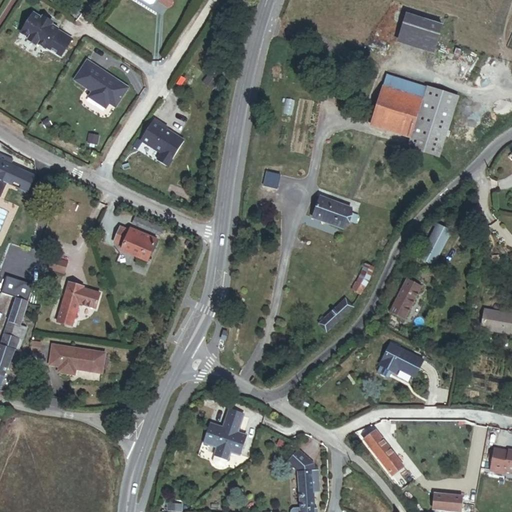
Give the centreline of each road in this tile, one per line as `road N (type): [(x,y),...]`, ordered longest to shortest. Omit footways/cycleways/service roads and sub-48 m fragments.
road 1 (residential): [(269,400),(348,336),(412,226),(489,146),(511,137)]
road 2 (unknown): [(371,133),(336,129),(321,139),(251,390)]
road 3 (residential): [(0,131),(222,232)]
road 4 (tertiary): [(222,232),(243,91),(269,0)]
road 5 (tertiary): [(181,358),(208,303),(222,232)]
